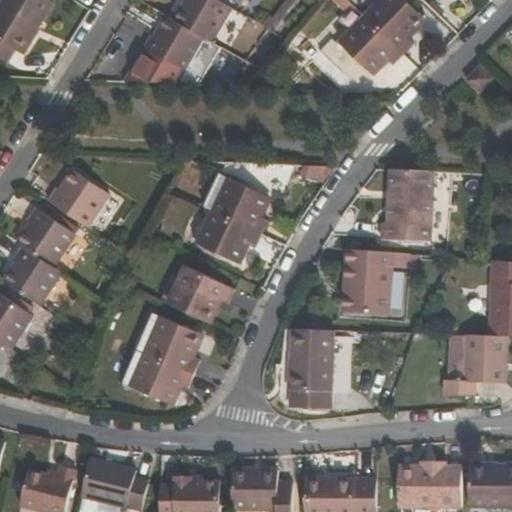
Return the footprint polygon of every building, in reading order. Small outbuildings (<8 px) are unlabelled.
[(1,0),(0,2),(0,56),(6,61),(14,48),(22,52),(52,4),(44,0),(1,0)] [(173,20),(205,39),(211,42),(231,8),(218,0),(181,0),(184,1),(173,20)] [(368,0),(357,12),(364,19),(382,0),(368,0)] [(402,0),(382,0),(364,19),(402,55),(413,44),(406,38),(423,20),(402,0)] [(364,19),(357,12),(333,37),(340,44),(364,19)] [(205,39),(173,20),(167,17),(155,37),(152,34),(143,49),(184,74),(205,39)] [(402,55),(364,19),(340,44),(370,74),(384,60),(390,67),(402,55)] [(476,94),(490,80),(477,68),(464,81),(476,94)] [(53,191),(45,204),(85,230),(106,196),(70,172),(57,193),(53,191)] [(430,243),(434,173),(390,172),(387,227),(381,226),(381,241),(430,243)] [(221,177),(204,210),(214,214),(230,182),(221,177)] [(214,214),(260,236),(267,223),(258,218),(268,199),(230,182),(214,214)] [(16,245),(20,248),(52,268),(73,237),(34,210),(24,225),(28,227),(16,245)] [(214,214),(204,210),(189,241),(197,245),(214,214)] [(214,214),(197,245),(236,264),(245,246),(254,250),(260,236),(214,214)] [(16,263),(3,283),(39,306),(59,273),(52,268),(20,248),(12,261),(16,263)] [(389,317),(394,254),(346,250),(343,295),(348,295),(346,314),(389,317)] [(489,337),(508,337),(511,337),(511,263),(492,262),(489,337)] [(178,265),(160,302),(169,306),(187,269),(178,265)] [(187,269),(169,306),(208,324),(219,302),(227,305),(233,291),(187,269)] [(0,343),(3,345),(11,350),(32,316),(0,296),(0,343)] [(161,318),(152,314),(136,351),(145,355),(161,318)] [(191,359),(201,335),(161,318),(145,355),(194,376),(200,363),(191,359)] [(332,393),(334,332),(291,331),(289,392),(332,393)] [(508,337),(489,337),(467,337),(465,383),(506,385),(508,337)] [(131,388),(145,355),(136,351),(122,384),(131,388)] [(187,390),(194,376),(145,355),(131,388),(170,405),(179,386),(187,390)] [(0,480),(13,445),(0,440),(0,480)] [(138,475),(93,461),(82,497),(129,511),(143,511),(151,486),(137,481),(138,475)] [(399,508),(461,509),(461,466),(446,466),(446,462),(430,462),(430,466),(419,466),(399,466),(399,508)] [(58,477),(32,468),(20,502),(52,511),(64,511),(78,470),(62,465),(58,477)] [(511,465),(470,465),(470,509),(511,508),(511,465)] [(278,472),(233,471),(232,510),(278,511),(277,511),(293,511),(294,483),(278,483),(278,472)] [(221,511),(223,485),(205,485),(193,484),(193,478),(178,478),(177,488),(161,487),(160,511),(221,511)] [(303,511),(375,511),(376,480),(304,479),(303,511)]
